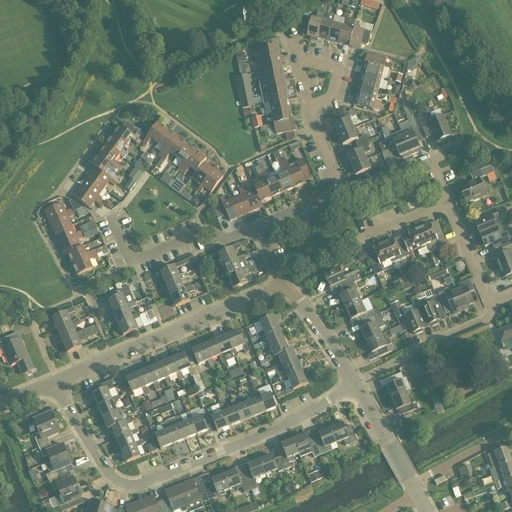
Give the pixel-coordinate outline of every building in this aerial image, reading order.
[(318,8),(325,10),(327,4),(327,0),(322,0),(320,2),(318,8)] [(379,5),(362,0),(360,5),(377,10),(379,5)] [(324,15),(323,21),(317,40),(328,43),(333,24),(335,17),(328,15),(331,5),(327,4),(325,10),(324,15)] [(316,43),(317,40),(323,21),(324,15),(317,13),(316,19),(312,18),(307,37),(310,38),(310,41),(316,43)] [(252,26),(256,24),(261,21),(258,16),(249,21),(252,26)] [(361,22),(361,19),(357,18),(354,29),(349,48),(359,51),(361,45),(366,47),(368,45),(371,33),(359,30),(361,22)] [(328,43),(338,46),(343,26),(333,24),(328,43)] [(343,26),(338,46),(349,48),(354,29),(343,26)] [(254,57),(259,56),(260,62),(280,58),(278,47),(272,48),(258,51),(257,47),(252,48),(254,57)] [(236,52),(237,60),(245,60),(244,52),(236,52)] [(367,53),(364,64),(384,69),(391,71),(392,66),(385,65),(387,58),(367,53)] [(280,58),(260,62),(262,72),(282,68),(280,58)] [(384,69),(364,64),(362,74),(381,79),(384,69)] [(282,68),(262,72),(265,83),(284,79),(282,68)] [(362,74),(359,85),(378,90),(381,79),(362,74)] [(394,82),(401,84),(403,76),(396,74),(394,82)] [(261,95),(267,93),(287,89),(284,79),(265,83),(259,84),(261,95)] [(430,81),(422,86),(428,94),(436,89),(430,81)] [(359,85),(356,95),(376,100),(378,90),(359,85)] [(287,89),(267,93),(261,95),(263,105),(269,104),(289,100),(287,89)] [(376,100),(356,95),(353,106),(373,111),(373,110),(379,112),(381,101),(376,100)] [(289,100),(269,104),(271,115),(291,111),(289,100)] [(420,149),(412,132),(418,129),(407,102),(401,104),(411,128),(401,132),(403,138),(410,153),(420,149)] [(291,111),(271,115),(274,125),(293,121),(291,111)] [(421,126),(428,123),(436,142),(451,136),(443,116),(432,121),(429,112),(417,117),(421,126)] [(251,118),(254,129),(263,127),(260,116),(251,118)] [(334,126),(334,127),(333,130),(335,134),(337,135),(338,135),(338,136),(354,130),(349,120),(334,126)] [(293,121),(274,125),(266,127),(267,131),(275,130),(276,136),(295,132),(293,121)] [(157,145),(167,131),(158,124),(142,145),(146,147),(151,140),(157,145)] [(113,137),(127,147),(131,141),(138,146),(141,143),(138,140),(143,134),(136,128),(131,135),(120,127),(113,137)] [(410,153),(403,138),(401,132),(391,136),(387,127),(382,129),(387,142),(392,140),(399,158),(410,153)] [(366,137),(358,140),(354,130),(338,136),(343,146),(355,141),(357,146),(368,142),(366,137)] [(158,157),(162,159),(177,138),(167,131),(157,145),(164,149),(158,157)] [(127,147),(113,137),(106,147),(119,157),(124,151),(136,160),(139,156),(127,147)] [(170,154),(177,159),(187,145),(177,138),(162,159),(165,162),(170,154)] [(294,157),(305,152),(300,141),(289,146),(294,157)] [(347,157),(347,158),(346,158),(345,161),(348,168),(366,160),(364,154),(370,151),(369,147),(370,147),(368,142),(357,146),(359,151),(347,157)] [(181,173),(196,152),(187,145),(177,159),(183,163),(177,171),(181,173)] [(119,157),(106,147),(99,156),(120,172),(122,168),(115,163),(119,157)] [(386,164),(393,161),(389,151),(382,154),(386,164)] [(144,161),(148,155),(143,152),(139,158),(144,161)] [(190,168),(196,173),(203,163),(204,164),(206,160),(199,155),(196,152),(181,173),(184,176),(190,168)] [(105,176),(105,175),(110,170),(117,175),(120,172),(99,156),(91,166),(95,169),(95,168),(105,176)] [(280,167),(284,165),(281,159),(280,156),(274,158),(278,168),(280,167)] [(366,160),(348,168),(351,175),(354,176),(355,176),(356,177),(377,168),(375,163),(369,166),(366,160)] [(296,164),(298,169),(304,183),(311,180),(303,161),(296,164)] [(134,167),(144,173),(147,167),(137,162),(134,167)] [(194,189),(197,191),(213,171),(204,164),(203,163),(196,173),(191,179),(198,184),(194,189)] [(261,163),(257,165),(258,167),(258,166),(262,175),(272,199),(275,197),(280,195),(283,194),(276,178),(269,182),(267,176),(266,173),(261,163)] [(296,164),(289,167),(288,164),(284,165),(294,189),(305,184),(304,183),(298,169),(296,164)] [(283,175),(276,178),(283,194),(294,189),(284,165),(280,167),(283,175)] [(486,199),(478,180),(494,173),(491,167),(471,175),(473,182),(473,183),(460,189),(467,205),(474,202),(476,203),(486,199)] [(116,184),(111,180),(105,175),(105,176),(95,168),(95,169),(88,178),(104,190),(109,183),(114,187),(116,184)] [(137,183),(143,174),(135,168),(128,176),(137,183)] [(213,171),(197,191),(200,194),(204,189),(211,194),(223,178),(213,171)] [(261,185),(254,188),(255,190),(261,204),(262,203),(272,199),(262,175),(258,176),(261,185)] [(81,187),(102,203),(104,200),(99,197),(104,190),(88,178),(81,187)] [(160,181),(166,186),(169,182),(163,178),(160,181)] [(172,185),(170,188),(179,195),(183,189),(180,186),(178,189),(172,185)] [(89,209),(95,202),(100,206),(102,203),(81,187),(73,198),(89,209)] [(255,190),(247,193),(245,187),(242,189),(252,213),(263,208),(262,203),(261,204),(255,190)] [(241,196),(233,199),(241,218),(252,213),(242,189),(238,190),(241,196)] [(229,222),(241,218),(233,199),(225,203),(223,197),(219,199),(229,222)] [(76,212),(82,209),(74,203),(70,205),(73,213),(76,212)] [(44,212),(49,223),(73,213),(71,210),(66,212),(62,204),(44,212)] [(217,220),(223,218),(218,207),(212,209),(217,220)] [(89,214),(82,209),(76,212),(79,218),(89,214)] [(480,236),(497,229),(492,218),(497,216),(495,210),(483,216),(485,221),(475,225),(480,236)] [(74,217),(73,213),(49,223),(54,234),(72,227),(69,219),(74,217)] [(93,222),(86,225),(89,231),(96,228),(93,222)] [(429,225),(418,230),(425,246),(428,245),(429,247),(436,244),(435,242),(436,242),(439,250),(445,247),(439,232),(432,234),(429,225)] [(54,234),(58,245),(82,235),(81,232),(75,234),(72,227),(54,234)] [(497,229),(480,236),(485,248),(495,244),(497,249),(509,244),(507,238),(506,239),(501,227),(497,229)] [(424,247),(425,246),(418,230),(408,234),(411,241),(404,244),(408,253),(417,250),(418,252),(425,249),(424,247)] [(84,238),(82,235),(58,245),(63,257),(68,255),(67,255),(82,249),(81,248),(78,241),(84,238)] [(394,240),(383,244),(390,261),(400,257),(401,260),(409,256),(408,253),(404,244),(397,247),(394,240)] [(218,255),(223,267),(237,261),(237,259),(233,252),(241,249),(239,244),(231,248),(232,249),(218,255)] [(393,268),(390,261),(383,244),(373,249),(378,262),(372,264),(376,275),(393,268)] [(68,255),(72,266),(97,255),(95,251),(86,255),(83,248),(81,248),(82,249),(67,255),(68,255)] [(511,253),(511,251),(494,258),(498,269),(511,263),(511,253)] [(98,259),(97,255),(72,266),(77,277),(93,270),(90,263),(98,259)] [(223,267),(228,279),(242,272),(242,271),(248,268),(245,261),(246,260),(244,256),(237,259),(237,261),(223,267)] [(160,273),(165,285),(180,279),(179,277),(176,270),(189,264),(194,261),(192,257),(187,260),(173,266),(174,267),(160,273)] [(511,263),(498,269),(502,279),(511,274),(511,263)] [(249,267),(248,268),(242,271),(242,272),(228,279),(233,290),(248,284),(243,275),(251,271),(249,267)] [(427,276),(430,282),(448,274),(446,268),(427,276)] [(338,284),(341,290),(354,284),(354,283),(361,280),(357,271),(343,278),(339,269),(324,276),(330,288),(338,284)] [(165,285),(170,297),(185,290),(184,288),(181,281),(188,278),(186,274),(179,277),(180,279),(165,285)] [(409,276),(399,280),(403,290),(413,286),(409,276)] [(450,277),(444,280),(446,286),(453,283),(450,277)] [(468,306),(473,304),(469,293),(474,291),(469,280),(459,284),(461,290),(456,292),(464,311),(469,309),(468,306)] [(195,292),(194,289),(199,287),(198,284),(192,287),(192,285),(184,288),(185,290),(170,297),(172,302),(171,302),(170,304),(172,308),(174,309),(175,308),(175,309),(190,302),(187,295),(195,292)] [(340,298),(345,309),(360,302),(355,291),(357,290),(354,284),(341,290),(344,296),(340,298)] [(131,295),(128,287),(113,293),(115,299),(108,302),(113,314),(127,307),(127,306),(124,298),(131,295)] [(457,311),(458,313),(464,311),(456,292),(449,295),(447,289),(437,294),(441,305),(447,302),(452,313),(457,311)] [(411,299),(417,313),(419,318),(425,316),(429,325),(430,325),(431,326),(433,327),(438,324),(439,323),(438,321),(440,321),(436,311),(441,309),(436,296),(425,300),(424,299),(418,301),(417,297),(411,299)] [(365,314),(360,302),(345,309),(351,321),(360,317),(362,323),(375,317),(372,311),(365,314)] [(113,314),(118,325),(132,319),(129,310),(136,307),(134,303),(127,306),(127,307),(113,314)] [(397,319),(404,316),(398,303),(392,305),(397,319)] [(404,315),(416,310),(414,305),(402,309),(404,315)] [(66,313),(52,319),(57,331),(72,325),(71,323),(68,316),(75,313),(74,308),(65,312),(66,313)] [(139,329),(157,322),(152,310),(134,318),(139,329)] [(424,329),(419,318),(417,313),(408,316),(407,315),(404,316),(397,319),(401,326),(403,333),(411,329),(413,334),(414,333),(415,335),(417,335),(422,333),(423,331),(422,330),(424,329)] [(511,314),(511,315),(511,318),(511,325),(498,332),(500,337),(508,333),(510,338),(511,336),(511,314)] [(258,340),(265,337),(264,335),(279,328),(274,317),(259,323),(263,332),(256,335),(258,340)] [(361,331),(366,342),(381,336),(375,325),(378,323),(375,317),(362,323),(365,329),(361,331)] [(137,331),(132,319),(118,325),(123,337),(137,331)] [(72,325),(57,331),(62,343),(77,336),(76,334),(73,327),(80,324),(78,320),(71,323),(72,325)] [(77,336),(62,343),(67,355),(82,348),(79,342),(98,334),(94,327),(76,334),(77,336)] [(263,351),(270,348),(269,346),(284,340),(279,328),(264,335),(265,337),(268,344),(261,347),(262,349),(263,351)] [(245,345),(239,332),(227,336),(233,350),(235,350),(242,346),(245,354),(249,353),(246,345),(245,345)] [(233,350),(227,336),(215,341),(221,355),(223,355),(230,352),(234,359),(238,357),(235,350),(233,350)] [(384,342),(381,336),(366,342),(372,354),(376,352),(379,358),(391,352),(389,347),(391,345),(388,339),(384,342)] [(10,367),(22,362),(23,366),(30,363),(20,340),(1,348),(10,367)] [(289,352),(289,351),(284,340),(269,346),(270,348),(273,355),(266,358),(267,363),(276,360),(275,358),(278,357),(278,356),(289,352)] [(221,355),(215,341),(204,346),(210,360),(211,360),(219,357),(222,364),(226,362),(223,355),(221,355)] [(210,360),(204,346),(192,351),(198,365),(207,362),(210,369),(215,367),(211,360),(210,360)] [(276,373),(284,370),(283,368),(297,362),(292,350),(289,351),(289,352),(278,356),(278,357),(282,365),(274,369),(276,373)] [(185,354),(173,360),(179,374),(180,373),(188,370),(191,378),(192,382),(198,379),(197,376),(195,376),(191,367),(190,367),(185,354)] [(179,374),(173,360),(161,364),(167,379),(169,378),(176,375),(179,382),(184,381),(180,373),(179,374)] [(278,361),(265,367),(267,371),(280,365),(278,361)] [(281,385),(288,381),(288,380),(302,373),(297,362),(283,368),(284,370),(287,377),(279,380),(281,385)] [(161,364),(150,369),(149,369),(156,384),(157,383),(164,380),(168,388),(172,386),(169,378),(167,379),(161,364)] [(231,379),(243,376),(241,368),(228,371),(231,379)] [(156,384),(149,369),(138,374),(144,389),(146,388),(153,385),(156,392),(161,390),(157,383),(156,384)] [(293,391),(307,385),(302,373),(288,380),(288,381),(291,389),(284,392),(286,396),(294,393),(293,391)] [(129,387),(132,394),(141,390),(144,397),(149,395),(146,388),(144,389),(138,374),(126,380),(129,387)] [(386,387),(391,399),(406,393),(401,381),(403,381),(401,374),(388,379),(390,385),(386,387)] [(93,395),(98,407),(112,401),(111,399),(108,392),(114,389),(111,381),(97,387),(99,393),(93,395)] [(259,390),(261,396),(272,392),(270,386),(259,390)] [(258,391),(256,392),(253,392),(256,400),(258,399),(264,414),(276,409),(270,394),(261,398),(258,391)] [(408,399),(406,393),(391,399),(396,411),(397,411),(399,417),(415,411),(413,404),(415,404),(412,397),(408,399)] [(253,418),(256,417),(264,414),(258,399),(256,400),(249,403),(246,395),(242,397),(245,405),(247,404),(253,418)] [(112,401),(98,407),(102,418),(117,412),(116,411),(113,404),(121,400),(120,398),(119,396),(111,399),(112,401)] [(152,409),(163,404),(161,400),(150,404),(152,409)] [(235,409),(241,423),(253,418),(247,404),(245,405),(238,408),(235,400),(230,402),(233,409),(235,409)] [(441,406),(439,401),(432,403),(434,409),(441,406)] [(223,413),(229,428),(241,423),(235,409),(233,409),(226,412),(223,405),(218,407),(221,414),(223,413)] [(117,412),(102,418),(107,431),(111,429),(122,424),(118,415),(126,412),(125,410),(124,408),(116,411),(117,412)] [(212,419),(217,433),(229,428),(223,413),(221,414),(214,417),(211,409),(207,411),(210,420),(212,419)] [(34,425),(37,431),(54,424),(50,414),(39,418),(37,413),(26,417),(30,427),(34,425)] [(190,422),(196,436),(208,431),(202,417),(193,421),(190,413),(185,415),(188,422),(190,422)] [(178,426),(184,441),(196,436),(190,422),(188,422),(181,425),(178,417),(173,419),(177,427),(178,426)] [(111,429),(116,440),(131,434),(130,433),(127,425),(134,422),(133,420),(133,418),(124,421),(125,423),(122,424),(111,429)] [(167,431),(172,446),(184,441),(178,426),(177,427),(170,430),(167,422),(162,424),(165,432),(167,431)] [(59,434),(54,424),(37,431),(40,437),(35,439),(39,449),(50,444),(47,439),(59,434)] [(343,424),(330,429),(337,444),(343,442),(345,447),(357,442),(350,426),(344,428),(343,424)] [(153,437),(155,436),(160,450),(172,446),(167,431),(165,432),(158,435),(155,427),(150,429),(153,437)] [(147,428),(141,430),(143,437),(149,434),(147,428)] [(131,434),(116,440),(121,452),(135,446),(135,444),(132,437),(139,434),(138,432),(138,429),(130,433),(131,434)] [(330,447),(337,444),(330,429),(318,434),(320,439),(314,441),(320,456),(332,452),(330,447)] [(305,435),(293,440),(299,455),(300,458),(312,453),(314,459),(320,456),(314,441),(308,443),(305,435)] [(293,458),(299,455),(293,440),(280,445),(285,456),(279,458),(285,471),(291,468),(289,464),(294,461),(293,458)] [(135,446),(121,452),(126,464),(140,458),(137,448),(144,445),(143,443),(142,441),(135,444),(135,446)] [(48,457),(50,463),(67,455),(63,445),(52,450),(50,444),(39,449),(43,458),(48,457)] [(156,451),(153,444),(146,447),(149,454),(156,451)] [(499,468),(511,463),(507,449),(494,454),(499,468)] [(65,469),(65,468),(72,465),(67,455),(50,463),(46,465),(50,475),(46,476),(48,482),(59,477),(63,475),(62,473),(64,472),(65,469)] [(278,473),(285,471),(279,458),(273,460),(272,456),(259,461),(266,476),(278,472),(278,473)] [(254,481),(266,476),(259,461),(247,466),(249,470),(243,472),(251,491),(257,489),(254,481)] [(511,478),(511,464),(511,463),(499,468),(504,481),(511,478)] [(458,470),(462,480),(472,476),(469,466),(458,470)] [(236,470),(223,475),(229,491),(242,486),(245,494),(251,491),(243,472),(237,475),(236,470)] [(308,475),(311,483),(321,480),(318,472),(308,475)] [(218,496),(229,491),(223,475),(211,480),(213,485),(203,489),(208,501),(218,497),(218,496)] [(447,481),(445,476),(434,482),(436,486),(447,481)] [(498,476),(492,478),(494,485),(501,482),(498,476)] [(57,490),(60,495),(77,488),(73,478),(61,483),(59,477),(48,482),(52,491),(57,490)] [(193,481),(179,486),(187,507),(201,501),(202,504),(208,501),(203,489),(201,486),(196,488),(193,481)] [(501,482),(494,485),(496,491),(503,489),(501,482)] [(188,509),(187,507),(179,486),(164,492),(167,499),(162,501),(166,511),(175,511),(180,510),(181,511),(186,511),(187,511),(188,509)] [(77,489),(77,488),(60,495),(62,502),(57,503),(61,511),(63,511),(72,509),(70,503),(81,498),(81,497),(83,495),(81,489),(77,489)] [(156,504),(153,497),(139,502),(142,511),(166,511),(162,501),(156,504)] [(99,511),(102,505),(91,501),(87,511),(86,511),(82,511),(81,511),(99,511)] [(142,511),(139,502),(125,508),(126,511),(142,511)] [(501,504),(504,511),(510,509),(507,502),(501,504)]
